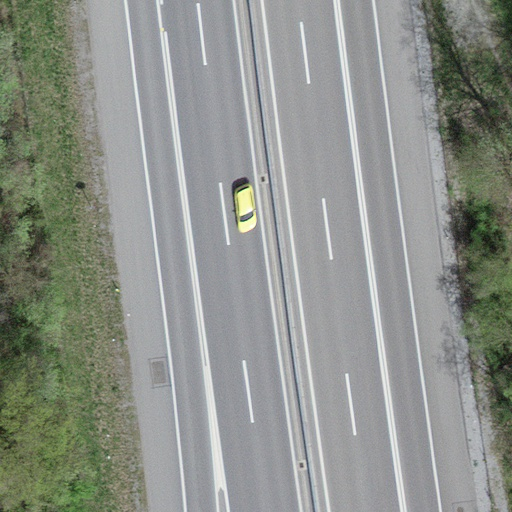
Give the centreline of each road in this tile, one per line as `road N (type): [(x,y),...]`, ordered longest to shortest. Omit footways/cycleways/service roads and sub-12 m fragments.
road 1 (motorway): [(197,0),(265,511)]
road 2 (motorway): [(366,511),(298,0)]
